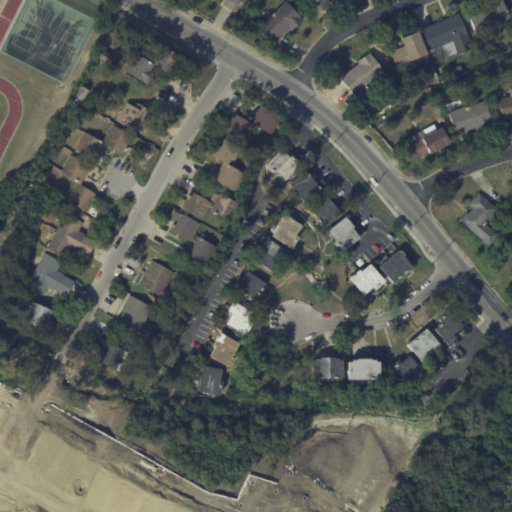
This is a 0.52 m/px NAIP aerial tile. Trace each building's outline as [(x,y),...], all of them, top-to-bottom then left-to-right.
[(241,0),(235,12),(223,5),(225,1),(223,0),(220,0),(220,1),(218,0),(241,0)] [(328,0),(332,6),(313,16),(305,0),(328,0)] [(467,15),(501,0),(511,22),(477,37),(467,15)] [(294,29),(291,31),(290,31),(273,45),(257,27),(286,2),(302,21),(294,29)] [(444,59),(440,61),(438,57),(433,59),(421,30),(459,15),(473,50),(458,56),(457,54),(444,59)] [(396,67),(390,53),(403,47),(400,40),(417,33),(429,62),(412,69),(409,63),(396,68),(396,67)] [(154,73),(149,81),(145,79),(143,82),(123,70),(133,52),(150,62),(160,45),(182,57),(171,76),(152,66),(150,69),(154,72),(154,73)] [(95,56),(100,49),(110,55),(106,62),(95,56)] [(347,88),(340,79),(359,65),(358,63),(370,54),(388,78),(376,88),(374,84),(355,98),(347,88)] [(94,69),(96,65),(104,69),(101,73),(94,69)] [(440,76),(447,73),(449,78),(443,81),(440,76)] [(73,97),(80,85),(88,90),(81,102),(73,97)] [(511,119),(501,121),(498,100),(510,98),(509,90),(511,89),(511,119)] [(477,132),(475,129),(456,136),(446,105),(462,100),(465,109),(485,103),(493,128),(477,134),(477,132)] [(150,112),(136,134),(115,120),(126,102),(133,107),(136,103),(150,111),(150,112)] [(240,117),(250,123),(260,105),(280,117),(270,135),(256,126),(245,145),(222,131),(233,113),(240,117)] [(130,146),(128,145),(122,155),(115,151),(113,154),(117,157),(98,188),(94,185),(90,191),(97,195),(86,213),(65,200),(76,182),(60,172),(71,154),(91,167),(85,176),(98,184),(112,161),(107,157),(112,149),(105,144),(94,162),(74,150),(84,132),(101,142),(112,124),(132,137),(131,140),(134,142),(131,147),(130,146)] [(442,150),(429,156),(429,154),(418,160),(417,159),(410,163),(404,152),(412,148),(410,144),(413,142),(411,137),(435,125),(438,131),(442,129),(450,146),(442,150)] [(240,148),(231,166),(242,172),(232,191),(212,180),(222,162),(206,153),(216,135),(240,148)] [(281,150),(288,157),(292,154),(301,164),(284,180),(276,172),(273,174),(264,165),(280,149),(281,150)] [(298,198),(291,189),(292,189),(288,184),(305,170),(320,190),(304,204),(300,199),(299,199),(298,198)] [(190,191),(212,204),(214,202),(209,199),(213,192),(217,195),(218,193),(238,204),(228,222),(206,210),(201,220),(180,209),(181,207),(171,201),(175,194),(181,197),(180,198),(184,201),(190,191)] [(480,194),(497,209),(484,224),(497,235),(488,245),(459,220),(466,212),(468,213),(472,208),(469,204),(479,193),(480,194)] [(305,209),(324,194),(340,213),(322,229),(305,209)] [(203,240),(215,247),(204,266),(184,255),(186,251),(182,249),(186,243),(189,245),(190,243),(168,230),(173,220),(170,218),(173,212),(177,214),(178,212),(199,224),(193,235),(203,240)] [(92,240),(95,242),(86,257),(76,251),(76,252),(68,248),(63,257),(46,246),(66,213),(83,223),(78,231),(84,235),(92,240)] [(296,240),(289,249),(272,235),(273,233),(269,230),(275,223),(276,224),(284,213),(301,226),(294,235),(297,238),(296,240)] [(358,237),(358,238),(340,252),(332,242),(335,240),(328,230),(345,216),(353,227),(351,228),(358,237)] [(289,259),(286,263),(277,256),(270,266),(273,268),(270,272),(251,259),(265,238),(291,255),(289,259)] [(411,267),(392,283),(378,267),(383,263),(397,251),(398,252),(400,251),(403,254),(401,256),(411,267)] [(73,283),(65,296),(54,289),(53,291),(47,287),(42,296),(25,286),(45,252),(62,262),(57,270),(63,274),(63,275),(74,281),(73,283)] [(145,276),(144,275),(152,260),(175,272),(168,284),(169,285),(163,298),(140,286),(146,276),(145,276)] [(382,279),(384,281),(374,290),(372,288),(363,295),(351,280),(356,275),(355,274),(359,272),(360,273),(370,265),(382,279)] [(264,283),(262,287),(263,288),(254,301),(235,288),(239,283),(236,281),(240,274),(244,276),(247,271),(264,283)] [(131,296),(152,308),(143,324),(147,326),(142,335),(117,321),(123,311),(121,310),(130,295),(131,296)] [(248,311),(244,319),(251,323),(243,335),(224,324),(231,313),(223,309),(229,299),(248,311)] [(51,311),(43,330),(21,321),(30,302),(51,311)] [(461,327),(452,335),(459,343),(451,349),(434,329),(437,327),(436,325),(440,322),(437,319),(447,310),(457,322),(458,321),(461,325),(460,326),(461,327)] [(419,334),(426,329),(440,346),(420,362),(406,345),(419,334)] [(237,344),(231,355),(234,356),(227,367),(208,356),(214,346),(212,344),(219,333),(237,344)] [(120,350),(125,352),(119,364),(117,363),(113,370),(94,360),(104,341),(120,350)] [(396,362),(398,364),(409,356),(420,370),(409,379),(407,377),(399,383),(387,369),(396,362)] [(337,359),(338,359),(338,361),(342,361),(342,378),(314,379),(313,359),(320,359),(320,358),(333,358),(333,359),(337,359)] [(373,360),(373,362),(377,362),(378,379),(346,380),(346,362),(350,362),(350,360),(355,360),(355,359),(369,359),(369,360),(373,360)] [(220,370),(218,382),(221,383),(218,396),(196,391),(198,380),(196,379),(199,365),(220,370)]
